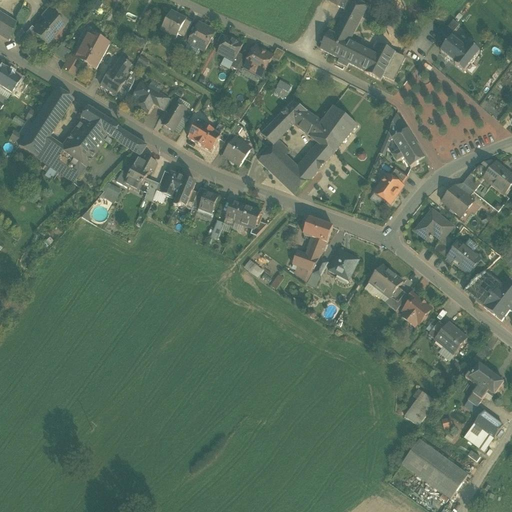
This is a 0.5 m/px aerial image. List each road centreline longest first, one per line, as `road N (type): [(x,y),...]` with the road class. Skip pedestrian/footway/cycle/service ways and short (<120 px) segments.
road 1 (residential): [(389,240),(183,159),(0,48)]
road 2 (residential): [(440,175),(399,108),(295,52),(170,0)]
road 3 (residential): [(511,341),(389,240)]
road 4 (residential): [(506,144),(409,53)]
